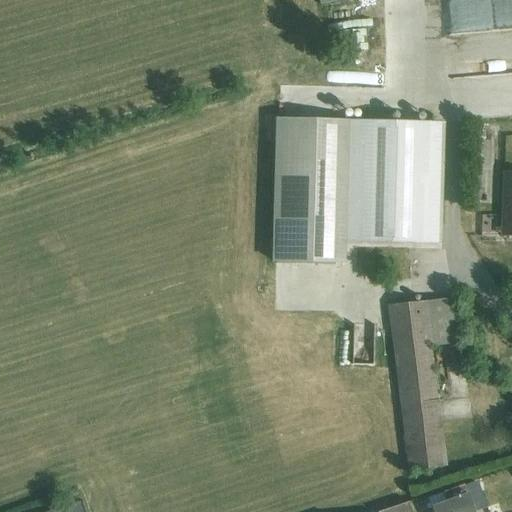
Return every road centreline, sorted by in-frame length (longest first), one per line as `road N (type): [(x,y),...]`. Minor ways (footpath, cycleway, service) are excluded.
road 1 (track): [(0,193),(240,112),(277,79),(394,79)]
road 2 (track): [(491,290),(492,368),(483,402),(470,409)]
